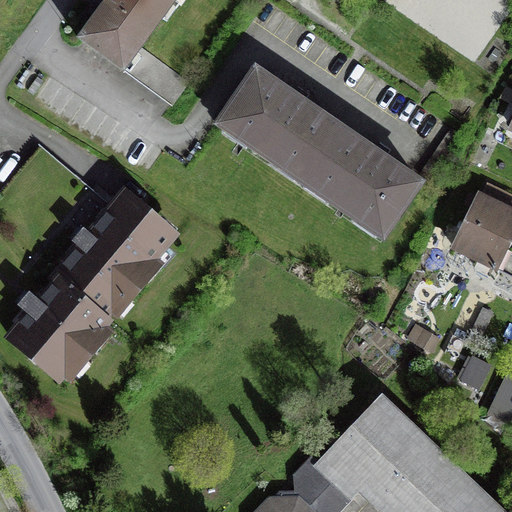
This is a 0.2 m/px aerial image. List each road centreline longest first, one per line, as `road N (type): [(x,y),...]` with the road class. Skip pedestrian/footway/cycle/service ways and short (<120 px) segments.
road 1 (residential): [(24,41),(171,132),(193,130),(254,44),(421,158)]
road 2 (residential): [(110,194),(0,104)]
